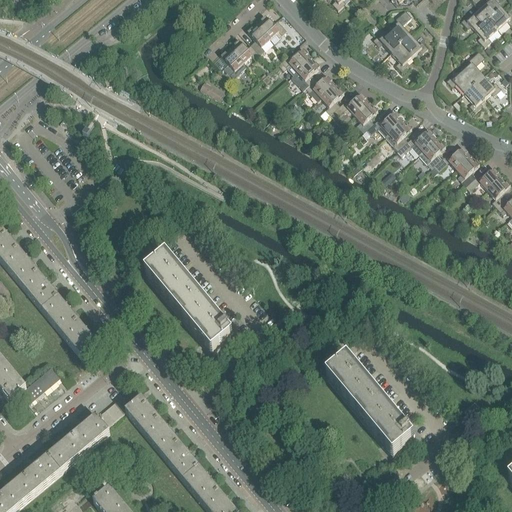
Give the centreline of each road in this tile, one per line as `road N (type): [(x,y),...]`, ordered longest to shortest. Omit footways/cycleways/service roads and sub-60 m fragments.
road 1 (residential): [(189,409),(263,343),(184,240)]
road 2 (secondary): [(0,113),(134,0)]
road 3 (residential): [(285,0),(342,61),(425,99)]
road 4 (residential): [(16,449),(139,348)]
road 5 (residential): [(448,445),(363,341)]
road 6 (tertiary): [(189,409),(275,511)]
road 7 (tertiary): [(72,267),(63,238),(0,164)]
